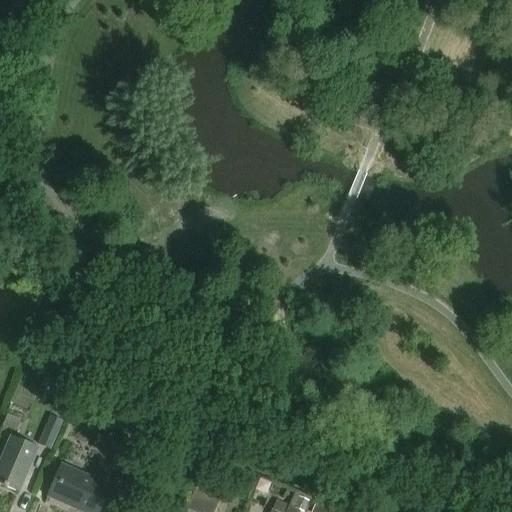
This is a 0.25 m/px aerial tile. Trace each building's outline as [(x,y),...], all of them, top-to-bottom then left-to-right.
[(62,421),(50,415),(37,445),(49,450),(62,421)] [(0,483),(18,492),(37,448),(11,437),(0,461),(0,483)] [(121,474),(127,460),(114,454),(107,469),(121,474)] [(217,484),(226,471),(211,460),(202,473),(217,484)] [(99,511),(111,486),(62,465),(48,496),(84,511),(99,511)] [(208,492),(199,511),(215,511),(221,498),(208,492)] [(328,511),(331,507),(317,501),(311,511),(328,511)]
